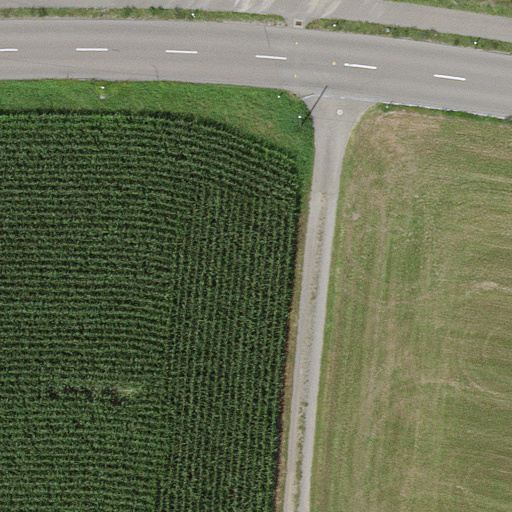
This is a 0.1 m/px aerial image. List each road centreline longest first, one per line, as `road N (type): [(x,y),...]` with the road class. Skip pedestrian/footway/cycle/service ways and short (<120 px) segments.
road 1 (track): [(296,511),(340,63)]
road 2 (tertiary): [(366,65),(158,51),(0,51)]
road 3 (tertiary): [(366,65),(511,87)]
